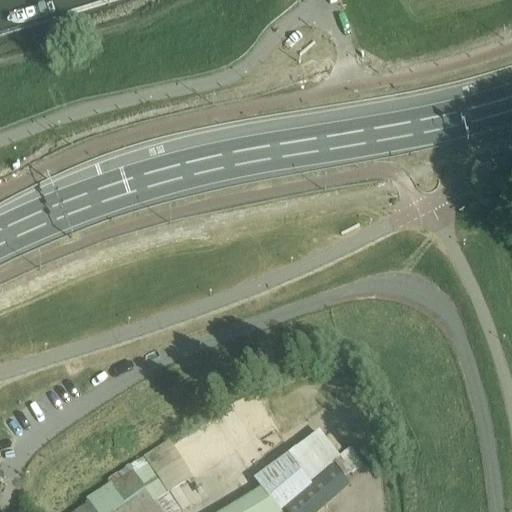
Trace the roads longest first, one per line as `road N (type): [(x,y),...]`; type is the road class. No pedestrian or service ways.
road 1 (unclassified): [(498,511),(484,420),(457,334),(438,308),(395,289),(349,292),(157,364),(68,414),(0,468)]
road 2 (primary): [(0,239),(114,191),(200,167),(511,105)]
